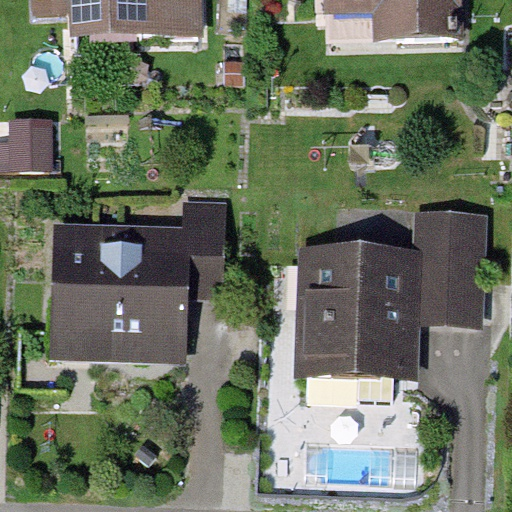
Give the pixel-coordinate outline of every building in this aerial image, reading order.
[(73,0),(74,46),(212,45),(212,0),(73,0)] [(336,0),(337,18),(387,16),(389,53),(472,50),(469,0),(336,0)] [(194,305),(240,307),(244,209),(198,207),(197,236),(194,305)] [(502,217),(431,215),(430,258),(427,334),(498,336),(502,217)] [(197,236),(65,231),(60,370),(191,376),(194,305),(197,236)] [(430,258),(304,254),(300,385),(425,389),(427,334),(430,258)]
